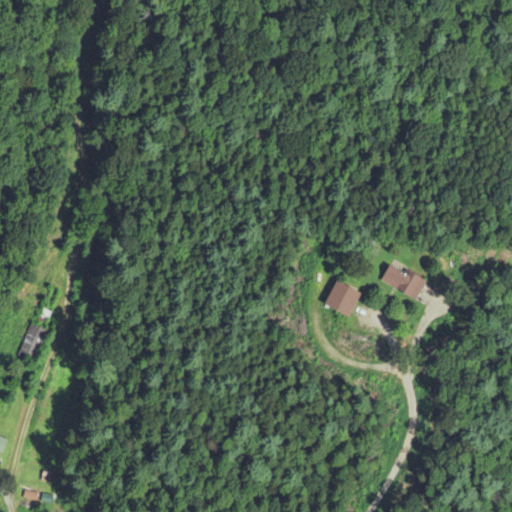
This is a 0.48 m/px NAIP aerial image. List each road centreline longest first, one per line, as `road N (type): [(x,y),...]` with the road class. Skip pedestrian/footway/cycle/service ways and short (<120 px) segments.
road 1 (track): [(64,325),(80,229),(81,46),(69,0)]
road 2 (residential): [(11,511),(37,393),(64,325)]
